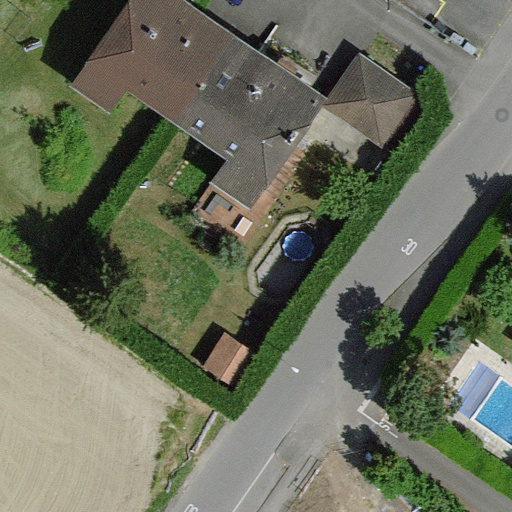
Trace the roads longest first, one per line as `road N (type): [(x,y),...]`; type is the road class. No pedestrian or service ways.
road 1 (tertiary): [(302,368),(511,115)]
road 2 (residential): [(302,368),(508,511)]
road 3 (residential): [(511,108),(357,0)]
road 4 (tertiary): [(211,511),(302,368)]
